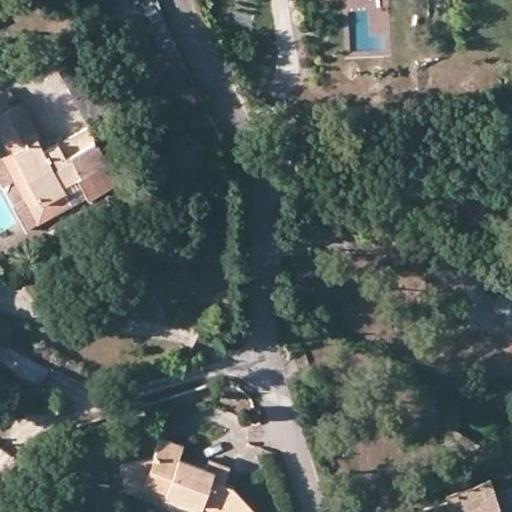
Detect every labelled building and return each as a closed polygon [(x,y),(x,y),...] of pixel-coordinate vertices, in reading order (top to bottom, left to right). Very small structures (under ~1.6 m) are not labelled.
[(177,90),(185,109),(202,101),(193,82),(177,90)] [(0,117),(21,107),(13,90),(0,95),(0,117)] [(0,134),(8,152),(39,211),(59,200),(54,187),(75,178),(103,165),(87,130),(42,151),(21,107),(0,117),(0,134)] [(42,221),(39,211),(8,152),(0,155),(0,162),(30,227),(42,221)] [(84,200),(75,178),(54,187),(59,200),(64,210),(84,200)] [(453,451),(456,447),(466,433),(464,432),(450,422),(437,439),(453,451)] [(466,433),(456,447),(468,455),(478,441),(466,433)] [(204,511),(210,506),(215,511),(253,511),(231,486),(222,484),(227,466),(205,458),(203,464),(179,456),(183,445),(156,436),(149,456),(114,461),(117,482),(135,479),(164,489),(160,500),(160,504),(180,511),(184,503),(195,507),(204,511)] [(440,474),(447,493),(476,483),(469,464),(440,474)] [(511,483),(509,474),(490,480),(500,508),(511,503),(511,483)] [(476,483),(447,493),(443,495),(446,502),(423,510),(423,511),(494,511),(501,510),(500,508),(490,480),(490,478),(476,483)] [(136,493),(160,500),(164,489),(135,479),(117,482),(119,495),(136,493)]
